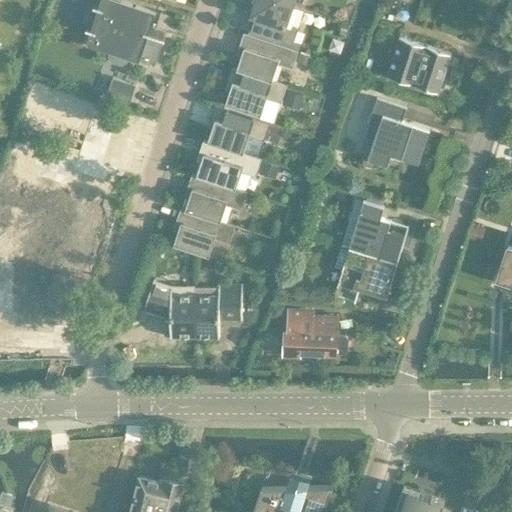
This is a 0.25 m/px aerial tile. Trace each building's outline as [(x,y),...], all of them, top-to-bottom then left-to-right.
[(129,57),(155,65),(164,39),(165,39),(165,38),(149,33),(157,11),(122,0),(100,0),(99,6),(94,5),(93,7),(87,10),(84,21),(87,27),(86,29),(91,31),(87,43),(110,51),(109,56),(111,61),(122,65),(127,62),(129,57)] [(287,24),(293,6),(275,0),(255,0),(251,15),(245,13),(241,26),(293,44),(298,28),(287,24)] [(292,68),(299,50),(244,32),(239,47),(243,49),(237,68),(237,70),(272,81),(273,80),(278,64),(292,68)] [(387,75),(438,92),(451,52),(399,36),(387,75)] [(287,84),(273,80),(272,81),(237,70),(237,68),(232,66),(227,82),(232,83),(225,103),(261,115),(267,98),(281,103),(287,84)] [(130,104),(136,85),(113,77),(107,96),(130,104)] [(369,123),(362,143),(372,146),(371,150),(369,150),(367,151),(366,152),(364,154),(363,155),(363,157),(364,159),(365,161),(366,163),(367,164),(369,164),(371,164),(373,164),(375,163),(377,162),(387,165),(391,154),(418,163),(429,130),(402,121),(407,107),(377,98),(368,123),(369,123)] [(279,127),(269,124),(270,122),(215,104),(210,119),(214,121),(208,140),(208,142),(243,153),(244,152),(249,136),(264,141),(265,136),(275,139),(279,127)] [(203,155),(197,174),(196,176),(235,189),(236,187),(241,171),(256,176),(262,158),(244,152),(243,153),(208,142),(208,140),(204,138),(198,154),(203,155)] [(299,155),(295,168),(300,170),(305,156),(299,155)] [(192,190),(185,209),(185,210),(220,222),(221,220),(226,204),(241,209),(247,191),(236,187),(235,189),(196,176),(197,174),(192,173),(187,188),(192,190)] [(0,261),(17,261),(18,307),(56,306),(55,260),(87,260),(86,179),(0,180),(0,261)] [(364,199),(350,245),(349,246),(397,261),(408,226),(381,217),(384,206),(364,199)] [(235,225),(221,220),(220,222),(185,210),(185,209),(181,207),(176,222),(180,224),(174,244),(209,256),(215,239),(229,243),(235,225)] [(476,239),(479,228),(470,226),(467,236),(476,239)] [(397,261),(349,246),(350,245),(342,243),(335,266),(343,268),(335,293),(356,299),(359,288),(387,296),(397,261)] [(511,247),(508,246),(497,279),(509,283),(511,284),(511,247)] [(171,335),(195,335),(195,295),(172,294),(175,285),(162,280),(153,306),(171,312),(171,335)] [(195,287),(195,295),(195,335),(219,335),(220,312),(242,312),(242,285),(218,285),(218,287),(195,287)] [(301,352),(336,353),(336,351),(345,351),(348,349),(348,338),(345,335),(338,334),(338,316),(302,315),(302,310),(288,310),(287,331),(284,331),(283,355),(301,356),(301,352)] [(155,511),(164,480),(141,474),(131,511),(155,511)] [(177,511),(186,483),(165,477),(164,480),(155,511),(177,511)] [(292,486),(261,487),(252,511),(323,511),(330,494),(333,485),(309,486),(301,486),(301,485),(300,483),(298,482),(297,482),(295,483),(294,484),(292,486)] [(445,499),(416,490),(403,486),(394,511),(450,511),(451,509),(443,506),(445,499)] [(2,492),(0,498),(0,503),(8,506),(11,495),(2,492)]
